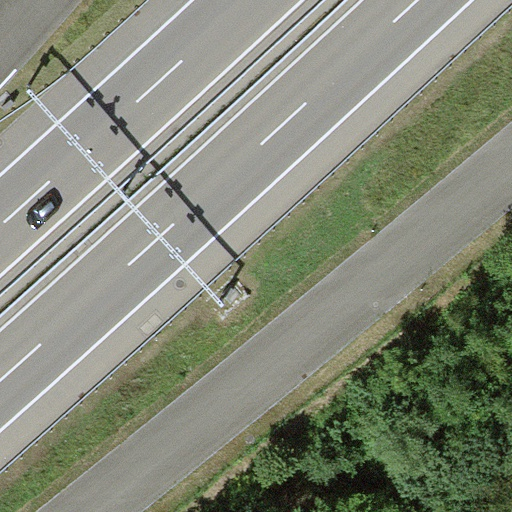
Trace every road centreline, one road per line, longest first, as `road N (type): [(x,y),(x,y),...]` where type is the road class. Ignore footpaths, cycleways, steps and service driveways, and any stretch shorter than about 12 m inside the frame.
road 1 (motorway): [(0,370),(400,0)]
road 2 (motorway): [(241,0),(0,214)]
